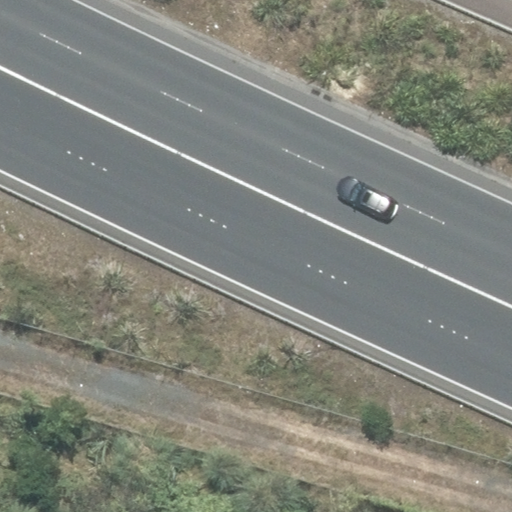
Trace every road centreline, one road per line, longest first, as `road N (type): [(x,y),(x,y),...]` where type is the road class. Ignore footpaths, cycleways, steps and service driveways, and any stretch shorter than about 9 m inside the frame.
road 1 (motorway): [(511,262),(172,111),(0,22)]
road 2 (trunk): [(511,357),(0,117)]
road 3 (track): [(511,504),(0,362)]
